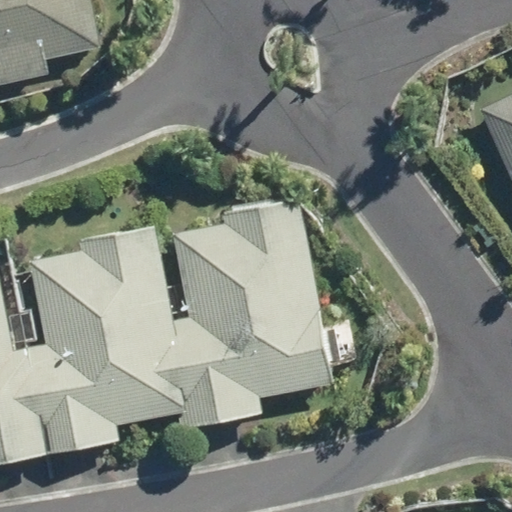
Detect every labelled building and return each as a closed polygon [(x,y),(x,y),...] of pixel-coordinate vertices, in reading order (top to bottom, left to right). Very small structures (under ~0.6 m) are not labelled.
[(0,0),(0,74),(42,66),(39,49),(97,37),(89,0),(0,0)] [(511,83),(475,100),(511,182),(511,83)] [(165,405),(165,407),(171,405),(174,422),(260,404),(257,389),(330,374),(294,190),(220,204),(222,215),(169,225),(186,307),(171,309),(183,404),(165,405)] [(183,404),(171,309),(170,309),(151,214),(75,229),(77,241),(26,252),(42,338),(25,341),(45,446),(117,433),(113,416),(165,407),(165,405),(183,404)] [(0,454),(45,446),(25,341),(12,343),(0,283),(0,454)]
